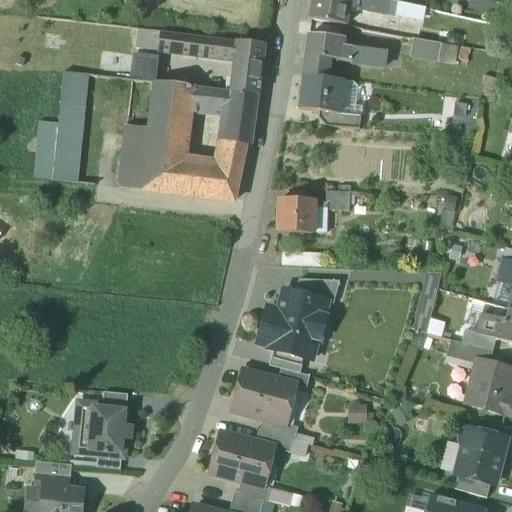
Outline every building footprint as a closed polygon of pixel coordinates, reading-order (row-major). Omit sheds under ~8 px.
[(359,0),(312,0),(309,21),(345,28),(348,10),(358,12),(359,0)] [(403,7),(367,0),(359,0),(358,12),(401,19),(403,7)] [(449,35),(420,30),(418,43),(447,48),(449,35)] [(237,44),(160,34),(158,53),(190,57),(190,58),(234,63),(237,44)] [(342,41),(308,37),(302,78),(328,81),(330,62),(339,63),(341,49),(342,41)] [(418,43),(412,42),(410,58),(454,66),(457,50),(447,48),(418,43)] [(264,47),(237,44),(234,63),(232,81),(259,84),(264,47)] [(387,55),(341,49),(339,63),(385,69),(387,55)] [(158,60),(135,57),(132,83),(154,86),(154,85),(158,60)] [(80,77),(63,75),(58,128),(57,128),(53,182),(78,185),(87,92),(78,91),(80,77)] [(98,79),(80,77),(78,91),(87,92),(96,93),(98,79)] [(328,81),(302,78),(298,112),(331,117),(338,118),(338,116),(342,83),(328,81)] [(232,81),(230,94),(231,94),(257,98),(259,84),(232,81)] [(192,90),(154,85),(154,86),(149,132),(148,137),(187,141),(190,109),(192,90)] [(230,94),(192,90),(190,109),(228,114),(231,94),(230,94)] [(257,98),(231,94),(228,114),(224,146),(245,148),(245,147),(250,148),(257,98)] [(361,118),(338,116),(338,118),(331,117),(329,130),(359,132),(361,118)] [(57,128),(39,127),(35,180),(53,182),(57,128)] [(149,132),(126,129),(123,152),(146,155),(148,137),(149,132)] [(241,165),(224,164),(222,165),(221,171),(183,165),(187,141),(148,137),(146,155),(141,193),(233,204),(241,165)] [(245,148),(224,146),(222,165),(224,164),(241,165),(245,148)] [(146,155),(123,152),(119,187),(120,189),(122,190),(141,193),(146,155)] [(349,195),(326,194),(325,212),(349,213),(349,195)] [(313,203),(279,202),(278,236),(312,237),(313,203)] [(511,264),(501,262),(495,284),(511,288),(511,297),(508,312),(511,312),(511,264)] [(428,275),(414,334),(415,334),(426,337),(441,276),(428,275)] [(339,284),(298,282),(295,295),(327,304),(327,305),(333,307),(339,284)] [(295,295),(283,292),(276,317),(270,321),(264,319),(257,347),(268,350),(267,352),(273,353),(303,362),(308,344),(318,346),(326,316),(324,316),(327,305),(327,304),(295,295)] [(511,312),(508,312),(505,323),(481,317),(476,336),(475,337),(496,342),(511,346),(511,312)] [(476,336),(464,333),(461,346),(480,351),(492,354),(496,342),(475,337),(476,336)] [(461,346),(450,343),(446,359),(474,367),(476,362),(477,363),(480,351),(461,346)] [(303,362),(273,353),(269,368),(280,371),(299,376),(303,362)] [(511,372),(477,363),(476,362),(474,367),(464,407),(511,420),(511,400),(508,399),(511,384),(511,372)] [(299,376),(280,371),(277,383),(295,388),(295,389),(306,392),(309,379),(299,376)] [(277,383),(242,374),(232,414),(263,422),(280,427),(281,426),(287,404),(290,405),(295,389),(295,388),(277,383)] [(127,397),(103,395),(102,407),(126,410),(127,397)] [(102,407),(78,405),(73,455),(97,458),(121,460),(123,460),(125,441),(129,441),(130,430),(126,430),(128,410),(126,410),(102,407)] [(345,406),(345,423),(364,424),(364,406),(345,406)] [(297,430),(281,426),(280,427),(263,422),(259,433),(259,434),(293,443),(293,444),(294,444),(297,430)] [(505,442),(467,432),(466,434),(461,437),(459,444),(462,449),(455,477),(490,486),(494,487),(505,442)] [(293,443),(259,434),(259,433),(258,433),(255,445),(273,450),(273,451),(289,456),(293,444),(293,443)] [(255,445),(220,436),(209,476),(240,485),(258,489),(259,488),(264,466),(268,467),(273,451),(273,450),(255,445)] [(121,460),(97,458),(96,470),(120,473),(121,460)] [(69,480),(34,476),(33,490),(42,491),(68,494),(68,492),(69,480)] [(490,486),(457,478),(454,492),(486,501),(490,486)] [(258,489),(240,485),(237,496),(263,503),(263,504),(266,504),(270,491),(259,488),(258,489)] [(68,494),(42,491),(39,511),(80,511),(82,494),(68,492),(68,494)] [(263,503),(237,496),(234,495),(229,511),(260,511),(263,504),(263,503)] [(481,511),(429,499),(425,511),(481,511)]
